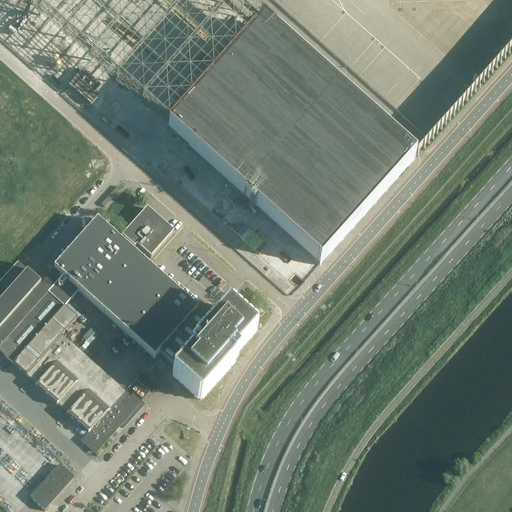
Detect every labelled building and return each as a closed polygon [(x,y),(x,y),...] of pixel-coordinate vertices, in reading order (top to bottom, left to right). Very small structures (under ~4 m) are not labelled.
[(0,0),(0,28),(2,30),(3,28),(101,115),(98,118),(164,177),(167,174),(264,260),(271,253),(276,257),(269,265),(297,289),(318,266),(319,266),(349,233),(413,161),(232,0),(0,0)] [(173,233),(171,231),(166,227),(147,209),(121,237),(129,244),(133,239),(138,244),(136,246),(138,247),(135,250),(147,261),(150,258),(173,233)] [(74,247),(54,270),(62,277),(154,360),(159,354),(180,370),(176,376),(180,380),(181,381),(200,398),(232,360),(230,358),(234,353),(252,333),(228,311),(216,325),(217,326),(209,335),(206,332),(208,330),(192,317),(197,311),(96,222),(74,247)] [(18,264),(0,284),(0,353),(88,433),(82,440),(97,453),(121,427),(123,428),(144,406),(132,395),(130,398),(62,337),(76,320),(48,294),(62,277),(54,270),(40,285),(18,264)] [(60,467),(59,466),(46,481),(30,499),(44,511),(74,478),(64,470),(63,470),(63,469),(60,467)]
